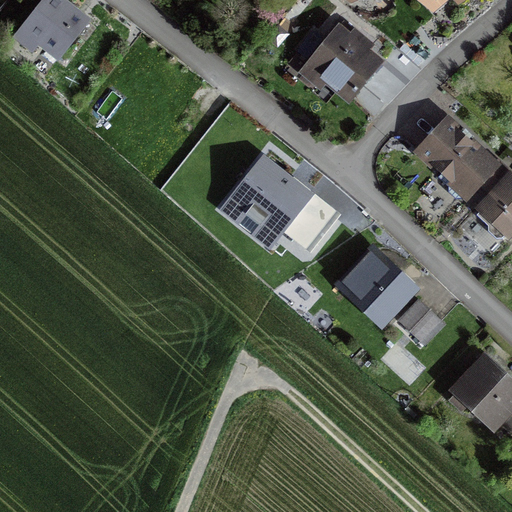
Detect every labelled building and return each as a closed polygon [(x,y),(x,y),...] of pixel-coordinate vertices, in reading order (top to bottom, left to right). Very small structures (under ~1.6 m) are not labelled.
[(57,58),(84,24),(54,0),(46,0),(23,30),(23,31),(16,39),(33,52),(39,44),(57,58)] [(306,67),(349,102),(379,65),(365,53),(366,52),(348,37),(347,38),(336,29),(306,67)] [(507,238),(511,232),(511,179),(505,173),(502,170),(499,168),(495,164),(492,167),(446,124),(419,153),(441,174),(437,179),(447,188),(447,194),(454,201),(460,200),(464,196),(465,197),(479,182),(486,188),(492,194),(477,210),(480,212),(475,217),(487,228),(486,234),(494,241),(500,241),(504,236),(507,238)] [(380,320),(407,291),(368,254),(341,283),(380,320)] [(439,322),(418,302),(398,323),(419,343),(439,322)] [(469,403),(493,426),(511,404),(511,390),(483,363),(456,392),(457,393),(449,401),(461,412),(469,403)]
